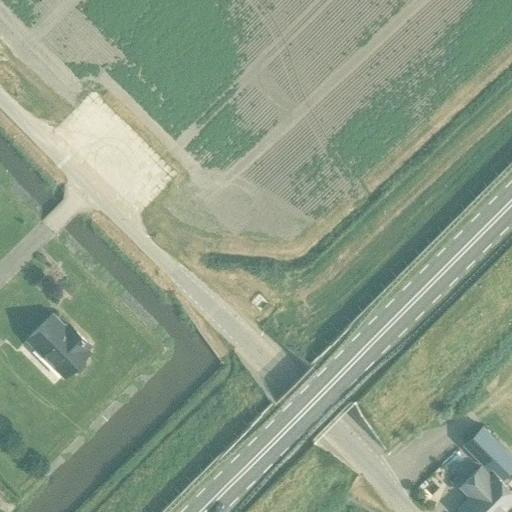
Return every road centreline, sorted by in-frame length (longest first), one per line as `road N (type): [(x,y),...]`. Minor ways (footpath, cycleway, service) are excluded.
road 1 (unclassified): [(412,511),(0,95)]
road 2 (primary): [(200,511),(511,201)]
